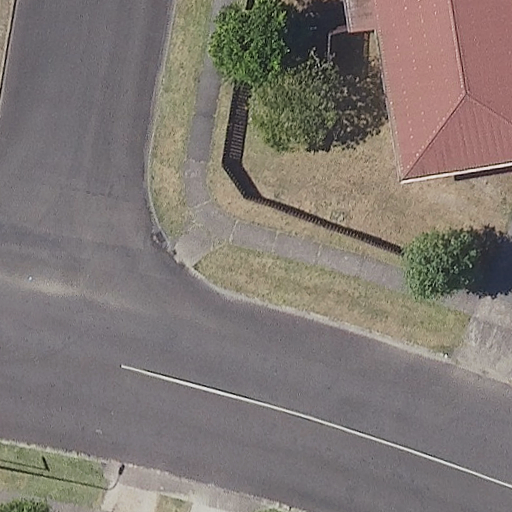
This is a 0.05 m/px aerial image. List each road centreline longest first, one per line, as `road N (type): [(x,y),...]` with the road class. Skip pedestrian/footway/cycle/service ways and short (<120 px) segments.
road 1 (residential): [(35,346),(212,384),(511,489)]
road 2 (residential): [(35,346),(88,0)]
